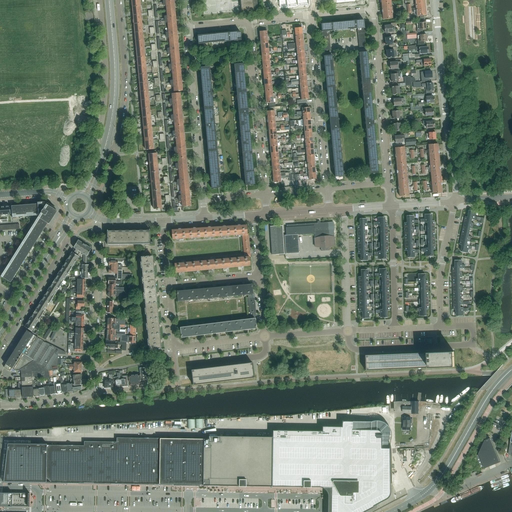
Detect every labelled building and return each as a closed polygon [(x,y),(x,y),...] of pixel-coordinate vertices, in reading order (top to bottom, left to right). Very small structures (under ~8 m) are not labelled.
[(173,0),(165,0),(163,1),(163,5),(166,5),(166,11),(175,10),(174,3),(173,3),(173,1),(174,1),(173,0)] [(239,0),(241,11),(241,12),(254,11),(254,9),(258,8),(256,0),(239,0)] [(424,0),(415,0),(416,8),(412,8),(413,12),(416,12),(417,16),(419,16),(424,15),(426,15),(424,0)] [(391,2),(381,3),(383,19),(392,18),(391,2)] [(133,15),(141,14),(140,6),(132,6),(133,15)] [(175,10),(166,11),(167,16),(165,17),(165,21),(167,21),(168,27),(176,26),(175,19),(174,17),(175,17),(175,10)] [(141,23),(141,14),(133,15),(134,23),(141,23)] [(367,33),(367,29),(366,26),(366,27),(364,27),(363,20),(355,21),(355,20),(352,20),(353,21),(342,22),(343,30),(357,28),(358,34),(364,33),(367,33)] [(342,22),(332,23),(332,22),(329,22),(330,23),(322,24),(321,24),(322,31),(320,31),(319,31),(320,37),(323,37),(329,36),(329,31),(343,30),(342,22)] [(395,22),(390,23),(388,23),(388,26),(384,26),(385,33),(392,32),(391,26),(396,26),(395,22)] [(416,24),(416,26),(417,33),(422,32),(422,29),(425,29),(425,22),(419,23),(419,24),(416,24)] [(134,23),(135,32),(142,31),(141,23),(134,23)] [(176,26),(168,27),(168,32),(166,33),(166,37),(169,38),(169,43),(178,42),(177,35),(176,35),(176,33),(177,33),(176,26)] [(142,31),(135,32),(135,40),(143,40),(142,31)] [(230,32),(228,32),(219,33),(219,42),(241,40),(240,31),(230,32)] [(197,35),(198,44),(219,42),(219,33),(209,34),(207,34),(197,35)] [(417,36),(417,39),(418,45),(424,44),(424,41),(426,41),(426,34),(420,35),(420,36),(417,36)] [(390,47),(393,47),(396,47),(396,43),(392,43),(392,37),(385,38),(386,45),(390,45),(390,47)] [(135,40),(136,49),(144,48),(143,40),(135,40)] [(178,42),(169,43),(170,48),(167,49),(168,53),(170,54),(171,59),(179,58),(178,51),(177,49),(178,49),(178,42)] [(387,57),(394,57),(397,57),(396,50),(397,50),(397,47),(396,47),(393,47),(393,50),(386,50),(387,57)] [(144,48),(136,49),(137,57),(144,57),(144,48)] [(369,72),(368,64),(368,63),(369,63),(368,61),(367,61),(367,52),(366,52),(359,53),(360,61),(359,61),(360,64),(361,73),(369,72)] [(324,67),(325,67),(326,76),(333,75),(333,66),(333,64),(332,64),(332,56),(332,55),(325,56),(323,56),(324,56),(324,65),(324,67)] [(138,66),(145,65),(144,57),(137,57),(138,66)] [(172,75),(180,74),(180,67),(179,67),(179,65),(180,65),(180,64),(179,58),(171,59),(171,64),(169,65),(169,69),(172,70),(172,75)] [(236,82),(245,81),(244,73),(244,70),(243,63),(234,64),(236,82)] [(145,65),(138,66),(138,74),(146,74),(145,65)] [(200,77),(201,77),(201,84),(211,83),(209,66),(200,67),(200,74),(200,77)] [(398,81),(397,77),(400,77),(399,71),(392,71),(393,74),(390,74),(391,82),(398,81)] [(422,72),(420,72),(421,81),(430,81),(429,78),(432,77),(431,71),(422,72)] [(369,81),(369,72),(361,73),(362,82),(361,82),(362,84),(363,93),(370,92),(370,83),(370,81),(369,81)] [(139,83),(147,82),(146,74),(138,74),(139,83)] [(180,81),(181,81),(180,74),(172,75),(173,81),(170,82),(171,85),(173,86),(174,91),(182,90),(181,83),(180,83),(180,81)] [(333,75),(326,76),(326,85),(325,85),(326,87),(327,87),(327,96),(335,95),(334,86),(335,86),(334,84),(333,75)] [(245,81),(236,82),(237,101),(246,100),(246,91),(246,89),(245,89),(245,81)] [(148,91),(147,82),(139,83),(140,91),(148,91)] [(202,93),(203,100),(212,99),(211,83),(201,84),(202,91),(202,93)] [(434,90),(433,84),(433,83),(421,84),(422,88),(425,87),(425,90),(426,91),(426,94),(432,93),(432,90),(434,90)] [(141,100),(148,99),(148,91),(140,91),(141,100)] [(370,92),(363,93),(363,102),(363,104),(364,104),(364,113),(372,112),(371,103),(372,103),(372,101),(371,101),(370,92)] [(173,110),(181,109),(180,93),(171,94),(172,100),(170,100),(170,104),(172,105),(173,110)] [(335,95),(327,96),(328,105),(327,105),(328,107),(329,107),(329,116),(337,116),(336,107),(337,107),(336,104),(335,95)] [(273,102),(273,99),(275,99),(275,96),(266,97),(266,103),(269,102),(269,106),(275,106),(275,102),(273,102)] [(426,103),(434,103),(433,96),(426,97),(426,101),(423,101),(424,104),(426,104),(426,103)] [(78,99),(79,108),(93,106),(92,101),(85,102),(84,98),(78,99)] [(148,99),(141,100),(142,109),(149,108),(148,99)] [(203,109),(204,109),(204,116),(214,116),(212,99),(203,100),(203,107),(203,109)] [(246,100),(237,101),(239,122),(248,121),(248,112),(248,109),(247,109),(246,100)] [(142,117),(150,116),(149,108),(142,109),(142,117)] [(174,126),(183,125),(181,109),(173,110),(173,115),(171,116),(172,120),(174,121),(174,126)] [(399,116),(402,116),(401,110),(392,111),(393,119),(399,118),(399,116)] [(372,112),(364,113),(365,122),(365,124),(366,133),(374,132),(373,123),(374,123),(374,121),(373,121),(372,112)] [(151,127),(150,116),(142,117),(143,128),(151,127)] [(214,116),(204,116),(205,123),(205,126),(206,133),(215,132),(214,116)] [(337,116),(329,116),(330,125),(329,125),(329,127),(330,127),(331,136),(339,136),(338,127),(338,124),(337,116)] [(248,121),(239,122),(241,142),(250,141),(249,132),(250,132),(250,130),(249,130),(248,121)] [(176,142),(184,141),(183,125),(174,126),(175,132),(173,132),(173,137),(175,137),(176,142)] [(143,128),(144,139),(152,138),(151,127),(143,128)] [(206,142),(207,142),(207,149),(217,148),(215,132),(206,133),(206,140),(206,142)] [(374,132),(366,133),(367,142),(367,144),(368,153),(376,152),(375,143),(376,143),(376,141),(375,141),(374,132)] [(339,136),(331,136),(332,145),(331,145),(331,147),(332,147),(333,156),(341,156),(340,147),(340,144),(339,136)] [(153,149),(152,138),(144,139),(145,150),(153,149)] [(177,158),(186,157),(184,141),(176,142),(176,148),(174,148),(175,153),(177,153),(177,158)] [(252,153),(252,150),(251,150),(250,141),(241,142),(243,162),(252,161),(251,153),(252,153)] [(430,161),(439,160),(438,153),(439,153),(438,151),(437,144),(428,144),(430,161)] [(396,164),(405,163),(404,147),(395,148),(395,155),(395,157),(396,157),(396,164)] [(217,148),(207,149),(208,156),(208,158),(209,165),(218,165),(217,148)] [(376,152),(368,153),(369,162),(369,164),(370,173),(378,173),(378,172),(377,163),(378,163),(378,161),(377,161),(376,152)] [(149,163),(157,162),(156,153),(148,154),(149,163)] [(341,156),(333,156),(334,165),(333,165),(333,168),(334,167),(335,176),(335,177),(343,176),(342,167),(342,164),(341,156)] [(178,169),(179,174),(187,173),(186,157),(177,158),(178,164),(176,165),(176,169),(178,169)] [(439,160),(430,161),(431,177),(440,176),(440,169),(440,166),(439,166),(439,160)] [(243,162),(245,179),(254,179),(253,171),(254,171),(253,169),(252,161),(243,162)] [(157,172),(157,162),(149,163),(150,172),(157,172)] [(398,180),(407,179),(405,163),(396,164),(397,171),(396,171),(397,173),(398,180)] [(210,175),(210,182),(220,182),(218,165),(209,165),(210,172),(209,172),(209,175),(210,175)] [(151,181),(158,181),(157,172),(150,172),(151,181)] [(180,185),(180,190),(189,190),(187,173),(179,174),(179,180),(177,181),(178,185),(180,185)] [(440,176),(431,177),(432,193),(442,192),(441,185),(441,183),(440,176)] [(407,179),(398,180),(398,187),(398,189),(399,189),(399,196),(408,195),(407,179)] [(159,190),(158,181),(151,181),(152,191),(159,190)] [(153,200),(160,199),(159,190),(152,191),(153,200)] [(182,207),(190,206),(189,190),(180,190),(181,196),(179,197),(179,201),(182,201),(182,207)] [(160,199),(153,200),(154,209),(161,209),(160,199)] [(37,204),(11,206),(12,218),(13,218),(12,215),(42,213),(2,277),(1,275),(0,276),(10,282),(47,223),(49,224),(57,211),(53,209),(54,207),(47,203),(46,202),(45,202),(43,202),(42,202),(37,202),(37,204)] [(10,206),(0,206),(1,215),(10,214),(10,206)] [(476,212),(469,211),(468,217),(468,218),(472,219),(477,220),(478,217),(475,216),(476,212)] [(465,217),(464,224),(473,226),(474,223),(471,223),(472,219),(468,218),(468,217),(465,217)] [(286,235),(284,235),(285,254),(298,253),(298,252),(297,234),(314,233),(314,235),(314,238),(315,247),(321,248),(321,251),(329,250),(328,247),(335,245),(334,237),(333,231),(334,231),(333,222),(328,222),(320,223),(320,222),(318,222),(318,223),(296,225),(295,225),(287,225),(287,227),(285,228),(286,235)] [(247,234),(246,224),(240,225),(240,224),(237,224),(237,225),(231,226),(232,235),(238,235),(238,236),(240,236),(240,235),(242,234),(247,234)] [(469,232),(470,228),(473,229),(473,226),(464,224),(463,231),(469,232)] [(232,235),(231,226),(225,226),(225,225),(222,225),(222,226),(216,227),(217,236),(223,236),(223,237),(225,237),(225,236),(232,235)] [(270,226),(272,255),(284,254),(282,225),(270,226)] [(207,227),(201,228),(202,237),(208,237),(209,238),(210,238),(210,237),(217,236),(216,227),(210,227),(210,226),(207,226),(207,227)] [(193,228),(186,229),(187,238),(194,238),(194,239),(195,239),(195,238),(202,237),(201,228),(195,228),(195,227),(192,227),(193,228)] [(187,238),(186,229),(180,229),(180,228),(178,228),(178,229),(171,230),(172,239),(179,239),(179,240),(181,240),(180,238),(187,238)] [(146,244),(149,244),(153,244),(153,242),(149,242),(149,230),(149,231),(142,231),(139,231),(135,231),(132,231),(121,231),(118,231),(107,231),(107,230),(107,245),(107,243),(146,243),(146,244)] [(471,239),(471,236),(469,236),(469,232),(463,231),(461,237),(471,239)] [(467,245),(467,241),(470,242),(471,239),(461,237),(460,244),(462,245),(462,244),(467,245)] [(78,240),(74,246),(73,247),(74,248),(77,250),(80,252),(83,254),(83,255),(83,265),(86,265),(87,256),(91,249),(78,240)] [(472,246),(467,245),(462,244),(462,245),(461,251),(468,253),(469,248),(471,249),(472,246)] [(70,254),(67,259),(74,264),(78,256),(75,254),(72,252),(70,254)] [(244,266),(250,266),(249,257),(249,256),(244,257),(242,257),(242,255),(240,255),(240,257),(233,258),(234,267),(241,266),(241,268),(243,267),(244,267),(244,266)] [(142,273),(153,272),(153,265),(155,265),(155,262),(152,262),(152,256),(141,257),(142,263),(139,264),(140,266),(142,266),(142,273)] [(220,268),(226,268),(226,269),(229,269),(229,268),(234,267),(233,258),(227,258),(227,257),(225,257),(226,258),(219,259),(220,268)] [(114,258),(114,261),(109,261),(109,262),(108,262),(108,263),(109,264),(109,265),(110,265),(110,267),(117,267),(118,267),(121,267),(122,265),(119,265),(119,264),(117,264),(117,262),(123,262),(123,258),(114,258)] [(205,270),(211,269),(211,270),(214,270),(214,269),(220,268),(219,259),(213,260),(212,258),(211,258),(211,260),(204,260),(205,270)] [(61,268),(58,274),(64,279),(74,264),(67,259),(64,264),(61,268)] [(190,271),(196,271),(196,272),(199,272),(199,270),(205,270),(204,260),(198,261),(197,259),(196,259),(196,261),(192,262),(189,262),(190,271)] [(182,261),(181,261),(181,263),(174,263),(175,273),(181,272),(182,273),(184,273),(184,272),(190,271),(189,262),(183,263),(182,261)] [(108,270),(108,272),(109,272),(108,273),(117,274),(117,277),(117,279),(121,279),(122,274),(122,270),(121,270),(121,267),(118,267),(117,267),(110,267),(110,269),(109,269),(109,270),(108,270)] [(144,288),(155,287),(154,281),(156,280),(156,278),(154,278),(153,272),(142,273),(143,279),(141,279),(141,282),(143,282),(144,288)] [(52,283),(48,289),(55,294),(56,293),(64,279),(58,274),(55,279),(52,283)] [(252,294),(252,293),(251,284),(244,285),(245,285),(242,285),(236,286),(237,295),(244,294),(244,296),(246,296),(246,294),(248,294),(252,294)] [(221,287),(222,296),(229,296),(229,298),(231,297),(231,296),(237,295),(236,286),(230,286),(230,287),(228,287),(228,286),(221,287)] [(145,303),(156,302),(155,296),(158,296),(157,293),(155,293),(155,287),(144,288),(144,294),(142,294),(142,297),(145,297),(145,303)] [(206,288),(207,298),(214,297),(214,299),(216,299),(216,297),(222,296),(221,287),(215,288),(213,288),(206,288)] [(192,290),(193,299),(199,299),(199,300),(201,300),(201,299),(207,298),(206,288),(200,289),(198,289),(192,290)] [(43,297),(39,304),(46,309),(55,294),(48,289),(45,294),(43,297)] [(193,299),(192,290),(185,290),(185,291),(183,291),(177,291),(178,301),(184,300),(185,302),(186,302),(186,300),(193,299)] [(146,312),(147,319),(157,318),(157,311),(159,311),(159,308),(157,309),(156,302),(145,303),(146,310),(143,310),(144,313),(146,312)] [(32,314),(29,319),(36,323),(41,316),(42,314),(46,309),(39,304),(36,308),(35,310),(34,312),(32,314)] [(254,318),(250,319),(248,319),(248,317),(246,318),(246,319),(240,320),(241,330),(247,329),(247,328),(249,328),(255,328),(255,327),(255,325),(254,319),(254,318)] [(147,328),(148,334),(159,333),(158,327),(160,327),(160,324),(158,324),(157,318),(147,319),(147,325),(145,325),(145,328),(147,328)] [(26,325),(24,327),(28,329),(31,331),(36,323),(29,319),(26,325)] [(241,330),(240,320),(233,321),(233,319),(231,319),(231,321),(225,322),(226,331),(232,331),(232,330),(234,330),(241,330)] [(226,331),(225,322),(218,323),(218,321),(216,321),(217,323),(210,324),(211,333),(218,332),(217,332),(220,332),(226,331)] [(211,333),(210,324),(203,325),(203,323),(202,323),(202,325),(195,326),(196,335),(203,334),(205,333),(205,334),(211,333)] [(196,335),(195,326),(189,326),(188,325),(187,325),(187,327),(180,327),(180,328),(182,337),(188,336),(188,335),(190,335),(190,336),(196,335)] [(65,353),(65,352),(46,342),(27,330),(26,332),(25,332),(15,348),(34,360),(41,371),(49,371),(52,370),(52,366),(57,366),(58,354),(65,354),(65,353)] [(159,333),(148,334),(148,340),(146,341),(147,343),(149,343),(149,350),(160,349),(160,342),(162,342),(162,339),(159,339),(159,333)] [(68,345),(68,353),(71,354),(71,351),(82,352),(82,351),(83,350),(83,349),(82,348),(82,346),(68,345)] [(6,364),(4,367),(10,371),(12,368),(15,370),(19,370),(21,370),(21,377),(32,377),(33,377),(34,377),(34,376),(37,376),(37,379),(49,378),(49,371),(41,371),(34,360),(15,348),(5,364),(6,364)] [(364,355),(365,370),(454,367),(454,352),(364,355)] [(191,372),(193,385),(254,377),(252,364),(191,372)] [(139,368),(139,370),(140,374),(128,375),(129,385),(129,386),(141,384),(141,381),(147,380),(145,367),(139,368)] [(122,376),(122,374),(123,374),(123,373),(122,373),(119,373),(119,375),(120,386),(126,386),(129,385),(128,375),(122,376)] [(105,379),(104,388),(111,387),(113,387),(112,375),(109,374),(109,377),(109,379),(105,379)] [(71,383),(68,383),(67,376),(64,376),(64,378),(65,378),(66,383),(68,392),(72,391),(72,387),(72,385),(71,385),(71,383)] [(33,388),(32,380),(34,380),(34,377),(32,377),(21,377),(21,383),(22,389),(22,397),(33,396),(33,388)] [(61,383),(56,383),(56,377),(53,378),(54,384),(55,384),(56,393),(62,392),(61,383)] [(8,389),(5,389),(6,396),(8,395),(9,395),(9,398),(15,397),(15,389),(15,383),(12,383),(12,389),(9,389),(8,389)] [(412,423),(413,419),(411,419),(411,417),(402,417),(402,421),(403,421),(403,429),(410,430),(410,423),(412,423)] [(272,485),(272,486),(303,487),(303,486),(310,486),(313,486),(331,486),(341,486),(340,493),(332,498),(331,498),(331,499),(330,511),(363,511),(372,508),(377,505),(380,503),(387,499),(389,499),(390,498),(390,497),(391,496),(391,495),(392,494),(392,493),(392,485),(392,483),(391,450),(391,448),(391,443),(391,441),(390,439),(390,430),(390,429),(389,427),(388,425),(386,423),(385,422),(383,422),(372,421),(351,421),(351,427),(341,427),(322,426),(322,431),(272,430),(272,437),(272,485)] [(7,443),(3,481),(46,482),(51,482),(159,484),(173,484),(173,485),(176,486),(180,486),(200,486),(200,484),(238,485),(238,486),(245,486),(245,485),(254,485),(271,485),(272,485),(272,437),(271,437),(219,436),(208,436),(208,439),(203,439),(169,438),(167,438),(159,438),(116,437),(116,442),(84,441),(84,445),(47,445),(47,444),(21,443),(7,443)] [(479,454),(479,455),(475,456),(479,466),(479,468),(484,467),(484,468),(499,462),(490,438),(485,440),(479,454)] [(29,507),(29,504),(29,493),(3,492),(1,499),(0,502),(0,506),(28,507),(29,507)]
